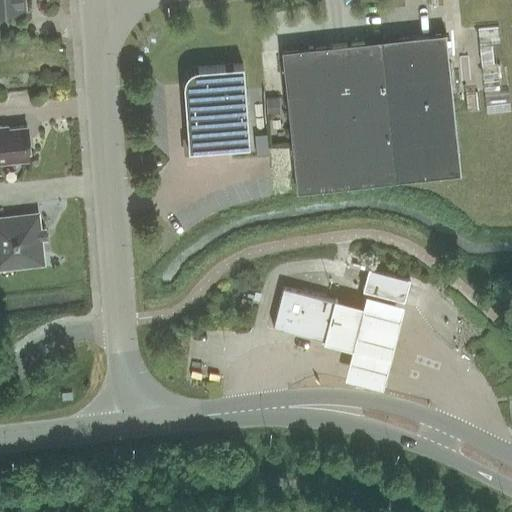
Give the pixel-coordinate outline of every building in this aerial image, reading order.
[(0,0),(0,10),(22,8),(21,0),(0,0)] [(460,174),(452,97),(445,33),(382,40),(396,180),(460,174)] [(296,191),(396,180),(382,40),(281,51),(296,191)] [(183,86),(184,97),(187,142),(196,150),(249,146),(242,65),(197,68),(193,69),(190,71),(187,74),(184,77),(183,81),(183,86)] [(0,127),(0,163),(28,161),(26,145),(29,144),(27,127),(7,129),(7,126),(0,127)] [(36,215),(0,219),(0,267),(42,263),(36,215)] [(404,301),(409,278),(368,268),(362,290),(404,301)] [(324,341),(326,342),(337,300),(335,300),(334,301),(283,288),(273,327),(324,340),(324,341)] [(250,310),(252,301),(242,298),(239,306),(250,310)]
